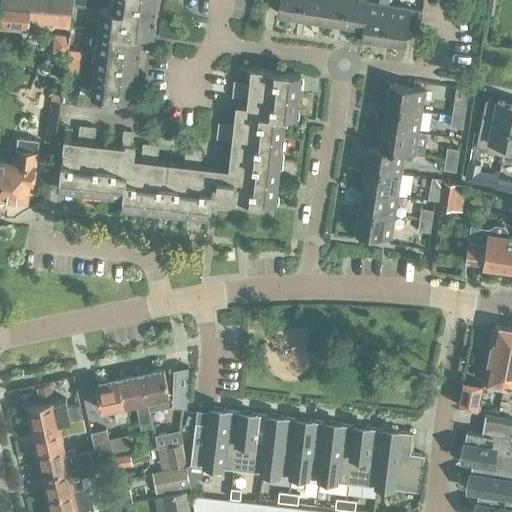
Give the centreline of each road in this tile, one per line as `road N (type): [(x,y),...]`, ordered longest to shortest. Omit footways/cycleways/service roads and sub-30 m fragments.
road 1 (residential): [(304,291),(205,294),(0,340)]
road 2 (residential): [(304,291),(343,63)]
road 3 (residential): [(446,511),(436,465),(463,300)]
road 4 (unknown): [(219,44),(151,104),(41,111)]
road 5 (residential): [(214,0),(219,44),(343,63)]
road 6 (residential): [(463,300),(304,291)]
road 7 (residential): [(343,63),(424,75),(435,63),(444,8)]
